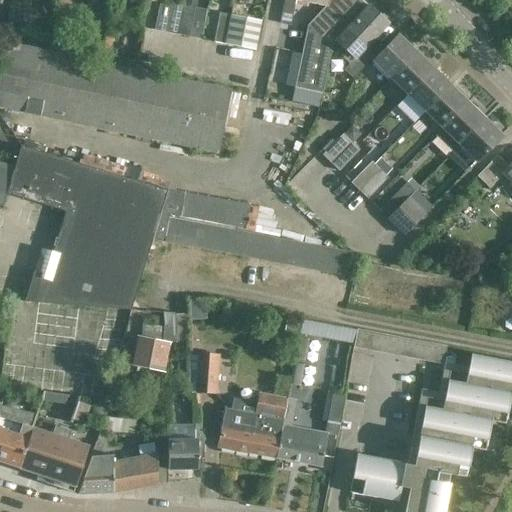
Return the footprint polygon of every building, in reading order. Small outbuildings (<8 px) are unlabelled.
[(296,1),(326,7),(327,7),(328,0),(285,0),(280,24),(290,26),(296,1)] [(332,49),(337,43),(336,42),(368,5),(362,0),(328,0),(327,7),(326,7),(308,27),(295,88),(322,93),(332,49)] [(172,4),(172,6),(159,3),(154,29),(166,32),(176,34),(182,6),(172,4)] [(374,55),(365,47),(387,23),(368,5),(336,42),(337,43),(347,53),(342,58),(349,64),(344,70),(352,78),(374,55)] [(206,11),(182,6),(176,34),(202,39),(206,11)] [(224,43),(229,16),(217,14),(212,41),(224,43)] [(260,23),(229,16),(224,43),(254,49),(260,23)] [(390,78),(416,50),(398,33),(372,60),(390,78)] [(0,107),(216,154),(229,90),(6,42),(0,68),(0,107)] [(390,78),(407,95),(412,90),(434,67),(416,50),(390,78)] [(424,111),(451,84),(434,67),(412,90),(407,95),(424,111)] [(424,111),(441,128),(468,101),(451,84),(424,111)] [(441,128),(459,144),(485,117),(468,101),(441,128)] [(485,117),(459,144),(477,162),(503,135),(485,117)] [(330,162),(348,142),(341,135),(322,154),(330,162)] [(357,151),(348,142),(330,162),(338,170),(357,151)] [(10,179),(9,179),(12,167),(0,163),(0,205),(3,207),(7,194),(30,201),(28,209),(47,215),(50,207),(73,214),(52,277),(33,272),(24,302),(130,310),(166,191),(20,146),(10,179)] [(511,180),(511,162),(507,167),(495,156),(477,176),(489,187),(503,173),(511,180)] [(379,159),(373,165),(378,170),(359,189),(367,197),(386,178),(383,176),(390,169),(379,159)] [(378,170),(373,165),(370,163),(351,182),(359,189),(378,170)] [(386,219),(406,198),(398,191),(378,211),(386,219)] [(407,199),(406,198),(386,219),(403,235),(430,207),(414,191),(407,199)] [(178,216),(200,220),(204,197),(183,193),(178,216)] [(226,201),(204,197),(200,220),(221,224),(226,201)] [(247,205),(226,201),(221,224),(243,228),(247,205)] [(188,247),(193,224),(168,219),(164,243),(188,247)] [(218,228),(193,224),(188,247),(213,252),(218,228)] [(230,231),(218,228),(213,252),(225,254),(230,231)] [(242,233),(230,231),(225,254),(237,256),(242,233)] [(349,253),(242,233),(237,256),(345,277),(349,253)] [(185,313),(172,314),(173,342),(187,341),(185,313)] [(353,347),(442,364),(445,346),(356,329),(353,347)] [(159,367),(164,343),(142,340),(136,362),(159,367)] [(217,354),(199,353),(196,391),(214,393),(217,354)] [(356,453),(348,492),(397,501),(398,496),(406,497),(403,511),(443,511),(449,484),(446,483),(447,474),(465,477),(470,447),(485,450),(490,421),(504,423),(510,394),(511,394),(511,361),(470,353),(464,383),(447,379),(441,409),(424,406),(412,465),(404,464),(404,462),(356,453)] [(41,400),(75,405),(76,401),(78,397),(43,391),(41,400)] [(283,420),(286,398),(258,393),(257,402),(233,398),(231,410),(225,409),(222,426),(221,426),(217,447),(247,453),(275,458),(283,420)] [(339,423),(344,397),(332,395),(327,421),(339,423)] [(275,458),(321,467),(327,434),(291,427),(296,399),(286,397),(286,398),(283,420),(275,458)] [(90,405),(76,401),(75,405),(70,418),(84,421),(90,405)] [(0,416),(31,427),(36,414),(35,413),(0,405),(0,416)] [(31,427),(0,416),(0,462),(17,468),(31,427)] [(204,467),(203,430),(199,430),(198,424),(194,424),(194,440),(167,440),(167,469),(198,469),(198,467),(204,467)] [(31,428),(17,468),(45,477),(43,483),(50,485),(72,493),(88,446),(68,440),(71,431),(68,430),(54,425),(51,434),(31,428)] [(89,456),(76,494),(77,494),(113,492),(157,484),(156,454),(112,462),(112,455),(97,456),(102,443),(95,441),(90,456),(89,456)]
